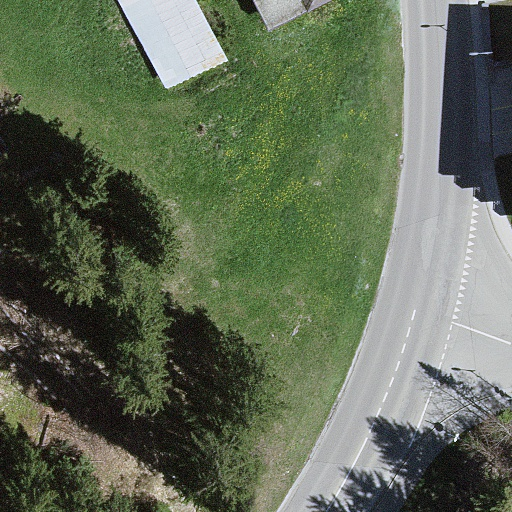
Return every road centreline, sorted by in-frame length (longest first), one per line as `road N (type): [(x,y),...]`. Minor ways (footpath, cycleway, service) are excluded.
road 1 (secondary): [(415,317),(436,194),(440,0)]
road 2 (secondary): [(331,511),(380,435),(415,317)]
